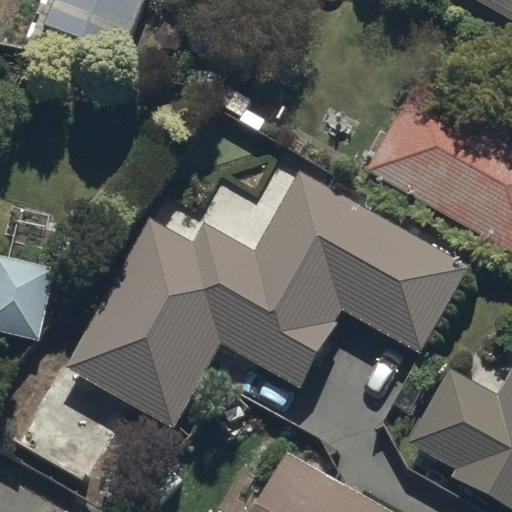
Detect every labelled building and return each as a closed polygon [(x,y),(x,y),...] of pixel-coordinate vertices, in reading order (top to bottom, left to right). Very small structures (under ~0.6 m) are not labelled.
[(62,0),(45,38),(121,72),(153,0),(62,0)] [(511,0),(450,0),(511,33),(511,0)] [(423,97),(370,188),(511,269),(511,144),(487,130),(491,122),(439,92),(432,103),(423,97)] [(300,188),(256,268),(204,242),(194,260),(152,237),(70,384),(177,442),(223,359),(303,404),(344,329),(423,372),(472,283),(300,188)] [(53,284),(0,273),(0,345),(40,354),(53,284)] [(511,511),(511,391),(502,410),(451,384),(413,458),(462,484),(454,500),(478,511),(511,511)] [(363,511),(287,468),(261,511),(363,511)]
